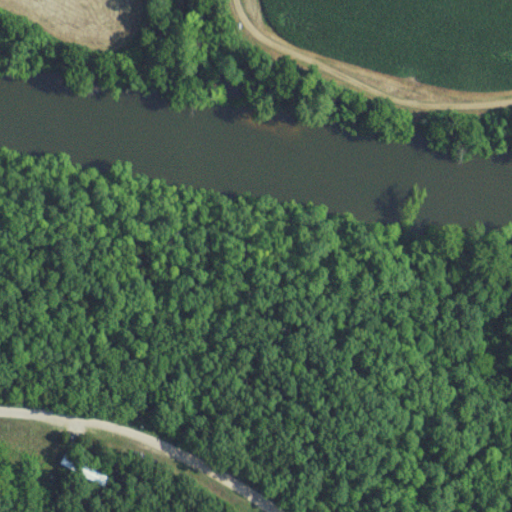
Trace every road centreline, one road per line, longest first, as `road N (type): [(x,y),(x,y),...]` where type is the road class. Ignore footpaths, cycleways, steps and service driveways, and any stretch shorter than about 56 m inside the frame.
road 1 (residential): [(511,106),(386,100),(247,26),(236,0)]
road 2 (residential): [(272,511),(152,439),(0,409)]
